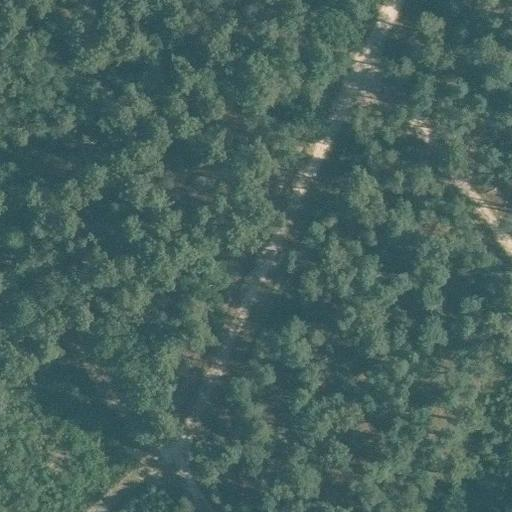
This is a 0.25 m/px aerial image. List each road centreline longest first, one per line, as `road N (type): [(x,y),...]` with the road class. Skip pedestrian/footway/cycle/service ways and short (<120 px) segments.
road 1 (track): [(394,0),(182,465),(0,239)]
road 2 (track): [(511,263),(305,0)]
road 3 (track): [(216,511),(182,465),(131,511)]
